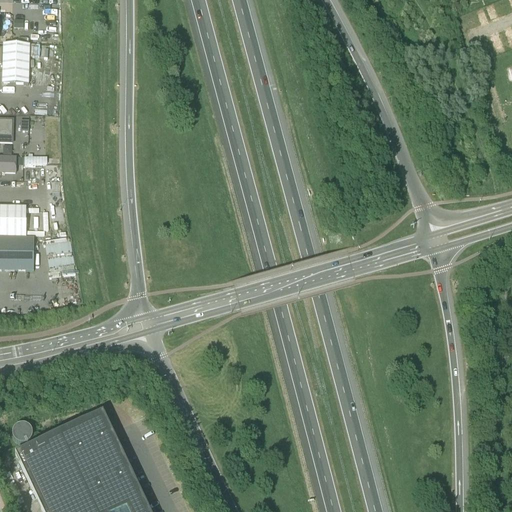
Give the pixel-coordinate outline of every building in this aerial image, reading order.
[(29,88),(30,51),(3,51),(2,87),(29,88)] [(20,122),(20,133),(29,133),(29,122),(20,122)] [(11,129),(0,129),(0,142),(10,143),(11,129)] [(0,161),(0,184),(11,185),(12,162),(0,161)] [(23,213),(0,212),(0,240),(23,240),(23,213)] [(71,238),(45,241),(47,259),(49,259),(50,271),(62,269),(62,268),(75,266),(71,238)] [(0,240),(0,272),(33,273),(34,240),(23,240),(0,240)] [(15,455),(41,511),(149,511),(112,433),(103,413),(15,455)] [(23,450),(35,439),(23,426),(11,438),(23,450)]
